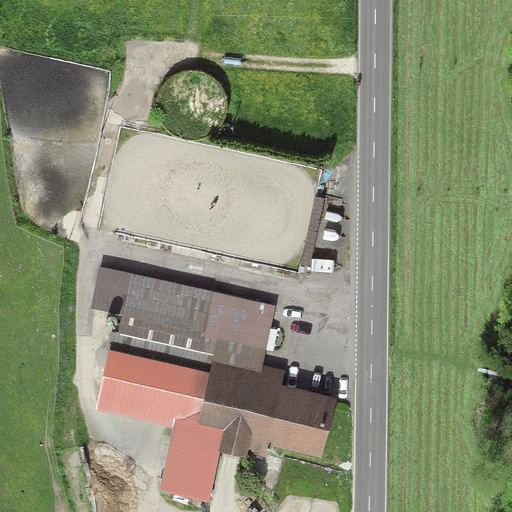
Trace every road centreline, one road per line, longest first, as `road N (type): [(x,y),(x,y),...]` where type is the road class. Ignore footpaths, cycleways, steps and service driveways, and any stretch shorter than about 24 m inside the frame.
road 1 (tertiary): [(368,511),(373,0)]
road 2 (track): [(372,65),(250,68),(138,49),(119,123)]
